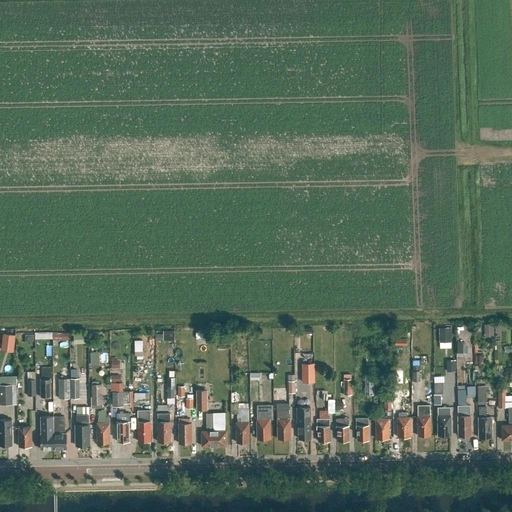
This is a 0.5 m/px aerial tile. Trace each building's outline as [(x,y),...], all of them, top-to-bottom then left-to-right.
[(494,336),(494,323),(485,323),(485,336),(494,336)] [(438,338),(450,338),(450,328),(438,328),(438,338)] [(175,340),(175,330),(164,330),(164,333),(157,333),(157,340),(175,340)] [(16,335),(3,333),(1,350),(13,351),(16,335)] [(144,351),(144,339),(135,339),(135,351),(144,351)] [(458,343),(459,356),(469,355),(468,342),(458,343)] [(91,364),(100,364),(100,351),(92,351),(91,364)] [(475,354),(475,363),(483,364),(484,354),(475,354)] [(112,367),(121,367),(121,358),(112,358),(112,367)] [(414,368),(422,369),(422,360),(414,359),(414,368)] [(456,360),(447,360),(447,372),(457,372),(456,360)] [(314,384),(314,363),(304,363),(304,384),(314,384)] [(51,378),(50,367),(41,367),(41,379),(40,379),(40,397),(51,397),(51,378)] [(365,374),(365,395),(373,395),(374,374),(365,374)] [(59,378),(59,398),(70,398),(70,378),(59,378)] [(70,378),(71,398),(79,398),(79,378),(70,378)] [(36,395),(35,379),(27,379),(27,395),(36,395)] [(352,395),(352,379),(344,379),(344,395),(352,395)] [(17,385),(0,384),(0,404),(17,404),(17,385)] [(92,404),(103,404),(103,384),(92,384),(92,404)] [(467,385),(458,385),(460,404),(468,403),(467,385)] [(490,402),(488,385),(480,386),(482,403),(490,402)] [(502,440),(511,439),(511,395),(506,396),(506,389),(498,389),(498,408),(509,408),(509,422),(510,422),(511,425),(502,425),(502,440)] [(197,410),(207,410),(207,390),(197,390),(197,410)] [(112,392),(112,405),(123,405),(123,392),(112,392)] [(384,398),(385,414),(376,414),(376,439),(389,438),(389,419),(394,419),(393,410),(392,398),(384,398)] [(270,419),(273,419),(273,405),(257,405),(257,419),(257,439),(270,439),(270,419)] [(418,436),(431,435),(430,415),(430,405),(417,405),(418,436)] [(458,406),(458,416),(458,436),(471,435),(470,406),(458,406)] [(299,438),(310,438),(310,407),(297,408),(298,429),(299,429),(299,438)] [(438,407),(438,415),(438,435),(451,435),(450,407),(438,407)] [(478,407),(479,417),(479,437),(492,437),(491,417),(490,417),(490,413),(482,413),(482,407),(478,407)] [(236,442),(249,442),(249,408),(237,408),(237,422),(236,422),(236,442)] [(77,416),(77,421),(77,425),(76,425),(76,445),(89,445),(89,425),(89,409),(78,409),(78,416),(77,416)] [(277,410),(278,439),(291,438),(290,418),(289,418),(289,410),(277,410)] [(138,441),(151,441),(150,411),(137,411),(138,441)] [(398,417),(398,437),(411,437),(410,417),(407,417),(407,412),(399,412),(399,417),(398,417)] [(201,431),(202,446),(227,446),(227,430),(225,430),(224,413),(206,413),(207,431),(201,431)] [(98,418),(98,423),(97,423),(97,443),(110,442),(110,422),(111,422),(111,414),(106,414),(106,418),(98,418)] [(117,441),(130,441),(130,414),(117,414),(117,441)] [(158,442),(171,441),(170,414),(158,414),(158,442)] [(41,434),(41,449),(54,449),(53,417),(53,416),(41,416),(41,434)] [(53,417),(54,449),(67,449),(66,433),(65,433),(64,416),(53,417)] [(349,418),(336,418),(336,431),(337,431),(338,441),(349,440),(349,418)] [(368,418),(356,418),(356,431),(357,431),(357,440),(369,440),(368,418)] [(12,419),(0,419),(0,445),(12,445),(12,419)] [(179,443),(192,443),(191,423),(190,423),(190,419),(179,419),(179,423),(178,423),(179,443)] [(329,419),(317,419),(317,431),(318,431),(318,441),(330,441),(329,419)] [(22,426),(19,426),(19,446),(32,446),(32,426),(30,426),(30,422),(22,422),(22,426)]
